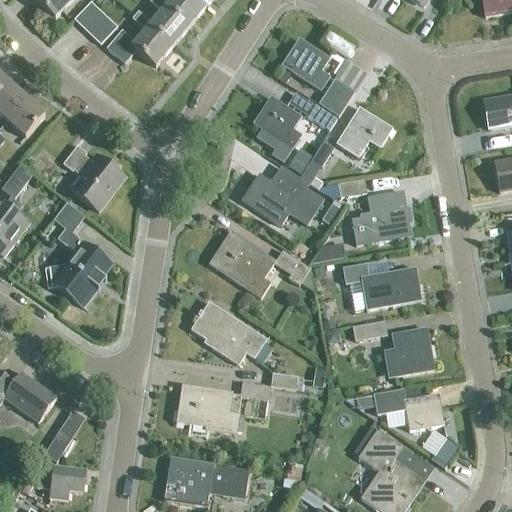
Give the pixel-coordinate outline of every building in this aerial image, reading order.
[(41,0),(36,5),(55,22),(76,0),(41,0)] [(188,32),(204,13),(189,0),(174,0),(167,9),(155,0),(150,0),(147,5),(161,16),(164,12),(188,32)] [(189,0),(204,13),(214,0),(189,0)] [(406,0),(423,10),(429,0),(406,0)] [(511,0),(480,0),(484,21),(511,16),(511,0)] [(82,33),(100,15),(91,6),(74,25),(82,33)] [(172,52),(188,32),(164,12),(161,16),(151,28),(137,16),(131,24),(145,35),(148,32),(172,52)] [(91,41),(109,23),(100,15),(82,33),(91,41)] [(109,23),(91,41),(100,50),(117,31),(109,23)] [(325,42),(349,60),(359,47),(335,29),(325,42)] [(135,47),(121,35),(106,53),(124,69),(136,55),(155,71),(172,52),(148,32),(145,35),(135,47)] [(299,42),(281,70),(320,96),(330,81),(321,76),(330,63),(299,42)] [(334,83),(318,108),(338,121),(355,96),(334,83)] [(0,118),(7,125),(26,104),(8,87),(0,95),(0,118)] [(511,100),(483,106),(488,134),(511,129),(511,100)] [(261,133),(255,142),(274,154),(270,160),(283,168),(301,139),(293,134),(301,121),(270,101),(253,128),(261,133)] [(26,104),(7,125),(25,142),(44,121),(26,104)] [(329,135),(337,123),(315,108),(307,121),(329,135)] [(380,152),(392,134),(359,113),(336,148),(358,162),(369,145),(380,152)] [(322,171),(333,153),(323,146),(311,165),(322,171)] [(91,167),(84,161),(86,159),(76,152),(63,169),(72,177),(73,175),(81,181),(70,195),(98,217),(124,183),(95,161),(91,167)] [(511,164),(494,167),(499,197),(511,194),(511,164)] [(15,203),(30,183),(17,174),(2,193),(15,203)] [(279,231),(288,218),(280,212),(289,200),(259,179),(241,205),(279,231)] [(341,202),(367,198),(364,184),(338,188),(341,202)] [(316,216),(323,204),(301,190),(293,202),(316,216)] [(355,250),(410,241),(402,197),(368,203),(371,218),(360,220),(360,222),(351,224),(355,250)] [(72,237),(84,221),(67,207),(54,224),(72,237)] [(333,207),(322,224),(329,229),(341,212),(333,207)] [(0,260),(2,262),(29,228),(4,209),(0,214),(0,260)] [(60,278),(52,288),(82,312),(98,292),(95,290),(111,269),(65,233),(57,243),(76,258),(67,270),(59,271),(60,278)] [(275,265),(230,236),(208,269),(260,303),(270,288),(263,283),(274,267),(290,279),(288,282),(299,289),(310,272),(282,254),(275,265)] [(372,267),(374,275),(393,272),(391,263),(372,267)] [(368,281),(366,269),(342,273),(345,290),(361,287),(363,297),(352,298),(354,315),(366,313),(366,316),(401,310),(401,307),(421,303),(415,273),(368,281)] [(312,273),(314,284),(322,282),(320,272),(312,273)] [(254,363),(266,344),(208,307),(191,335),(212,349),(210,352),(238,370),(246,358),(254,363)] [(355,345),(365,343),(387,339),(384,325),(353,331),(355,345)] [(388,384),(434,376),(426,333),(391,340),(393,355),(383,357),(388,384)] [(13,388),(0,378),(0,408),(4,403),(38,428),(56,403),(21,377),(13,388)] [(296,394),(298,381),(273,378),(271,391),(296,394)] [(268,404),(270,391),(243,387),(241,400),(268,404)] [(235,439),(238,419),(229,418),(232,398),(182,390),(177,427),(206,431),(206,434),(235,439)] [(417,390),(404,392),(404,394),(406,405),(420,403),(417,390)] [(406,405),(404,394),(373,400),(377,420),(405,415),(409,436),(443,430),(438,400),(420,403),(406,405)] [(373,511),(406,511),(425,486),(395,465),(403,453),(370,431),(353,457),(359,461),(358,462),(379,476),(360,503),(373,511)] [(57,465),(72,442),(60,435),(45,458),(57,465)] [(447,470),(458,453),(446,444),(434,461),(447,470)] [(227,473),(213,471),(213,468),(171,461),(165,506),(206,511),(209,499),(245,504),(249,475),(227,471),(227,473)] [(54,474),(40,472),(38,493),(51,494),(49,503),(67,506),(68,497),(82,499),(85,477),(54,473),(54,474)]
